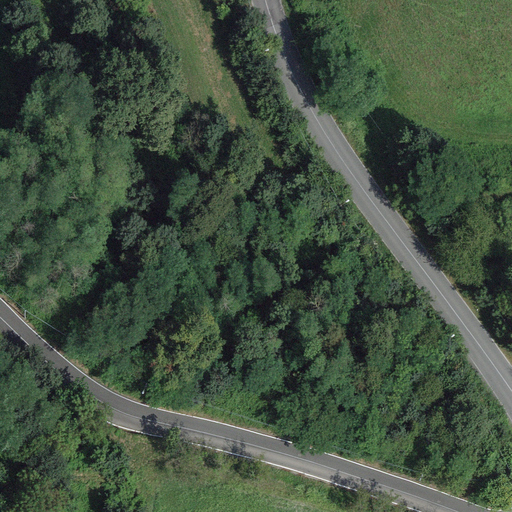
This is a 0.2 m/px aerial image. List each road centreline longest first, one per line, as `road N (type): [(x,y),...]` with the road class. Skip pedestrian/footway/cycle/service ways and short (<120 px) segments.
road 1 (unclassified): [(452,511),(105,407),(0,314)]
road 2 (tertiary): [(257,0),(306,110),(511,400)]
